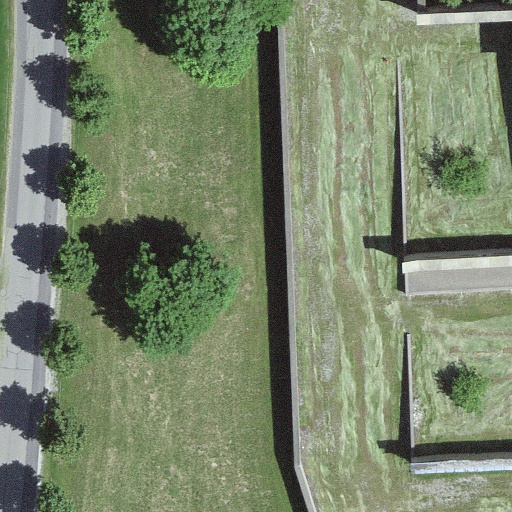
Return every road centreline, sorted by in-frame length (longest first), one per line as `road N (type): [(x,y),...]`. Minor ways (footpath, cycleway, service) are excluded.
road 1 (track): [(361,511),(327,394),(315,289),(310,126),(325,0)]
road 2 (unclassified): [(3,511),(39,0)]
